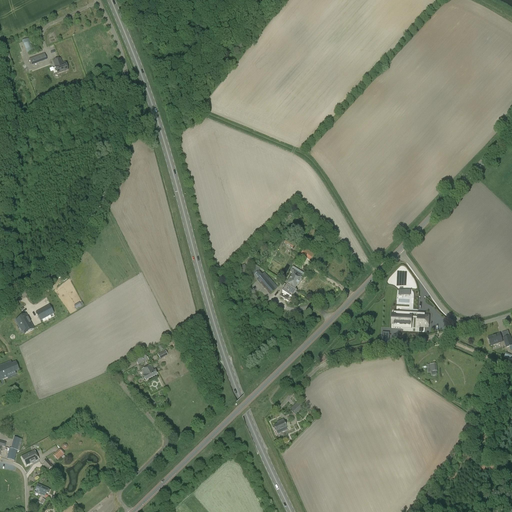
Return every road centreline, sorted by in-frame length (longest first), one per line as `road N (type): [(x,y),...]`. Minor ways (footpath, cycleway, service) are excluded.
road 1 (primary): [(290,511),(228,369),(150,100),(110,0)]
road 2 (tertiary): [(133,511),(398,250)]
road 3 (unclassified): [(0,307),(46,279),(79,238),(122,143),(126,74),(98,0)]
road 4 (unclassified): [(278,409),(325,362),(442,334),(456,319)]
road 5 (tertiary): [(398,250),(511,130)]
